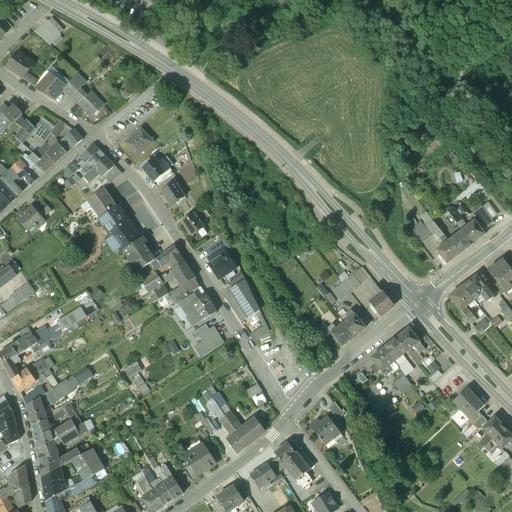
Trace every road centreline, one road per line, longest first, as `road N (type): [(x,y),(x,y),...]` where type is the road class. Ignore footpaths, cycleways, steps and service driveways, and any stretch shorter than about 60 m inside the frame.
road 1 (residential): [(93,135),(139,176),(293,419)]
road 2 (tertiary): [(172,69),(294,168),(418,303)]
road 3 (residential): [(418,303),(341,363),(293,419)]
road 4 (track): [(457,68),(429,93),(511,189)]
road 5 (residential): [(40,511),(20,408),(0,371)]
road 6 (residential): [(290,425),(171,511)]
road 7 (tertiary): [(418,303),(511,401)]
road 8 (tertiary): [(57,1),(172,69)]
road 9 (residential): [(93,135),(0,216)]
